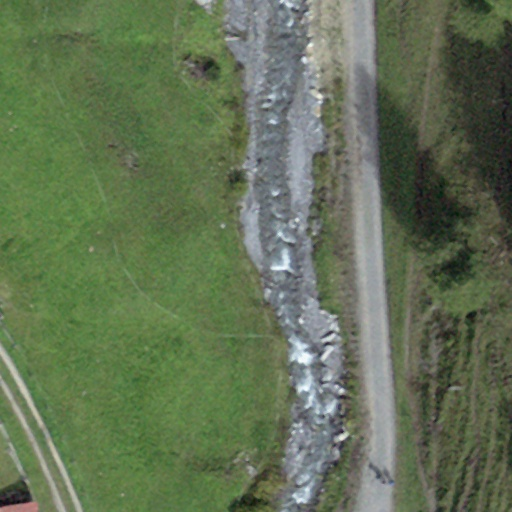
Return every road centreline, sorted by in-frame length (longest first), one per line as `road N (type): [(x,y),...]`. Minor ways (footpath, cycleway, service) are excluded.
road 1 (track): [(362,511),(374,424),(352,0)]
road 2 (track): [(69,511),(0,367)]
